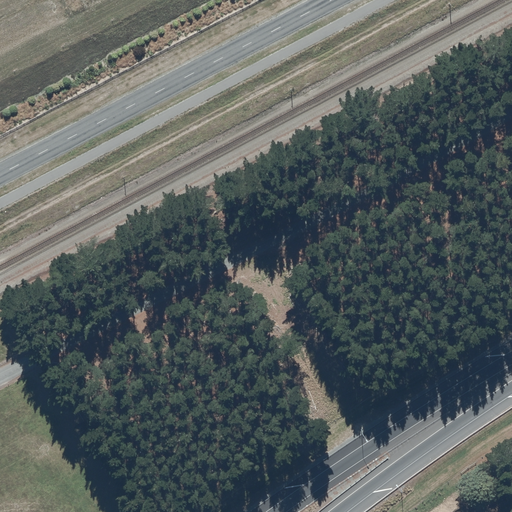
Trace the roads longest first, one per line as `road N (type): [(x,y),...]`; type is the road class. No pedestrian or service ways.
road 1 (secondary): [(0,175),(330,0)]
road 2 (motorway): [(298,511),(511,367)]
road 3 (motorway): [(511,397),(352,511)]
